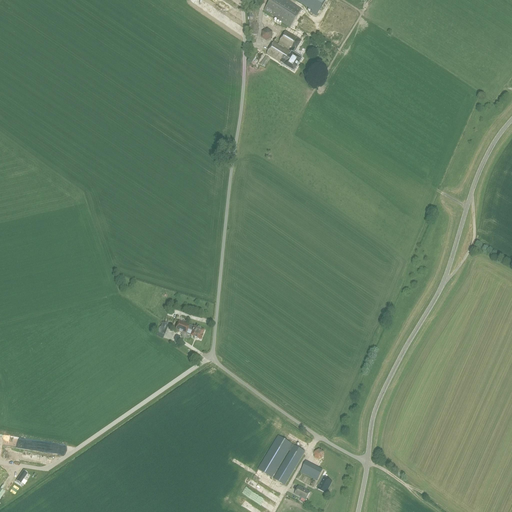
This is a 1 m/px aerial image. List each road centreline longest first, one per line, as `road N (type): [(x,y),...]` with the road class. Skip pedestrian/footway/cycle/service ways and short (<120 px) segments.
road 1 (unclassified): [(367,463),(210,358),(242,101),(242,0)]
road 2 (tertiary): [(367,463),(377,404),(439,290)]
